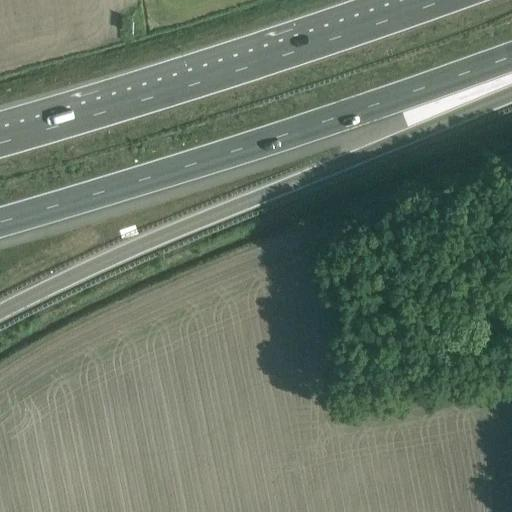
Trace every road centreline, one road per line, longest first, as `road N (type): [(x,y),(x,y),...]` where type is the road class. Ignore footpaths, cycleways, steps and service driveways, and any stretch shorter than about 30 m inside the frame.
road 1 (motorway): [(0,312),(511,90)]
road 2 (motorway): [(0,221),(261,148),(511,58)]
road 3 (motorway): [(446,0),(0,142)]
